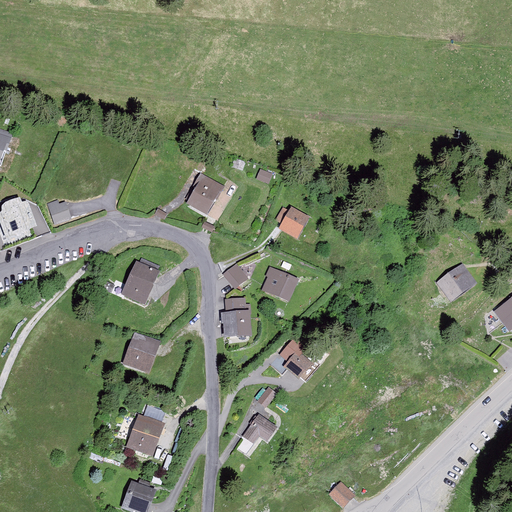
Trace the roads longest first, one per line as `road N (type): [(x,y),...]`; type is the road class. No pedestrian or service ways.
road 1 (residential): [(0,274),(85,238),(131,229),(184,232),(196,245),(210,276),(207,511)]
road 2 (tertiary): [(374,510),(511,378)]
